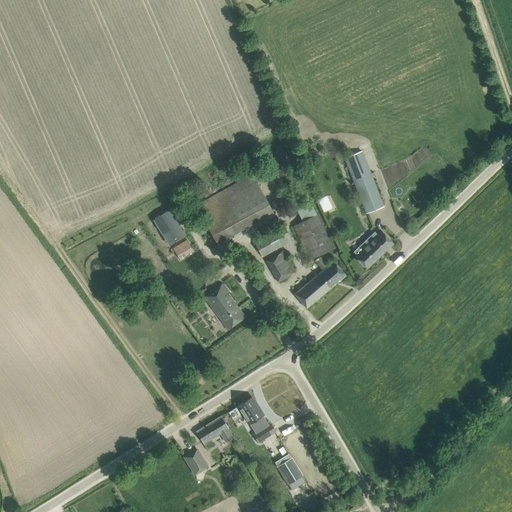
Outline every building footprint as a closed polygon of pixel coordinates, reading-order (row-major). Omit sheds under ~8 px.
[(363,204),(367,213),(383,206),(379,197),(361,151),(345,157),(363,204)] [(253,174),(219,193),(235,222),(269,204),(253,174)] [(219,193),(196,205),(217,244),(240,232),(240,231),(235,222),(219,193)] [(324,211),(333,207),(327,194),(318,198),(324,211)] [(156,218),(152,221),(168,246),(185,236),(185,235),(169,210),(156,218)] [(335,247),(319,214),(293,226),(310,260),(335,247)] [(254,242),(262,257),(287,243),(279,228),(254,242)] [(356,257),(367,268),(393,243),(382,231),(356,257)] [(172,247),(180,260),(194,252),(186,238),(172,247)] [(289,276),(289,275),(295,272),(282,250),(265,260),(278,282),(289,276)] [(323,270),(294,294),(306,308),(345,275),(333,261),(328,266),(320,257),(315,261),(323,270)] [(211,307),(228,329),(245,317),(228,293),(230,292),(224,284),(222,285),(221,283),(215,287),(203,296),(211,307)] [(254,434),(258,442),(275,432),(270,424),(268,425),(262,415),(263,415),(252,397),(238,406),(243,414),(255,433),(254,434)] [(197,432),(204,444),(220,434),(225,443),(234,437),(221,416),(196,432),(196,433),(197,432)] [(185,457),(195,474),(207,467),(197,450),(185,457)] [(288,484),(290,487),(304,479),(289,454),(275,462),(277,466),(276,467),(287,485),(288,484)]
